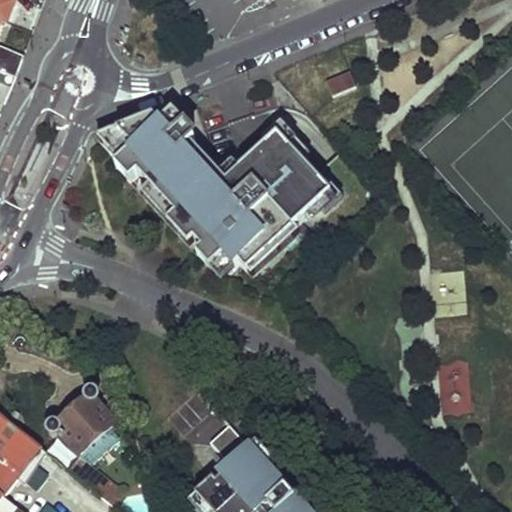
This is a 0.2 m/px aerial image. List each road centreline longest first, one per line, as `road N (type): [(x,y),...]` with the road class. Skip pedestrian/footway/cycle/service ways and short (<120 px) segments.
road 1 (residential): [(446,511),(337,392),(292,357),(94,268)]
road 2 (residential): [(175,85),(373,0)]
road 3 (primary): [(25,234),(88,109)]
